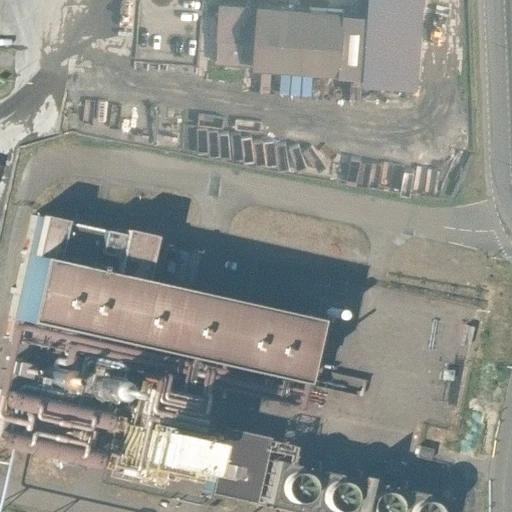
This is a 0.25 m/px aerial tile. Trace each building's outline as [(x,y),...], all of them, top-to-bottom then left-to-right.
[(258,4),(218,1),(215,37),(217,37),(215,60),(363,72),(363,79),(416,83),(421,0),(368,0),(368,10),(258,2),(258,4)] [(29,215),(2,338),(7,339),(188,380),(271,398),(279,400),(280,397),(286,372),(291,348),(298,316),(244,304),(182,290),(181,290),(148,282),(157,244),(157,243),(89,228),(77,225),(72,224),(60,222),(56,221),(45,218),(29,215)] [(308,357),(295,355),(292,367),(297,368),(305,370),(305,368),(308,357)] [(20,364),(8,361),(5,373),(18,376),(20,364)] [(89,410),(0,389),(0,447),(77,464),(89,410)] [(170,470),(179,431),(144,423),(146,414),(152,415),(155,403),(140,400),(140,402),(125,399),(112,457),(170,470)] [(262,437),(216,427),(201,493),(287,511),(434,511),(438,494),(258,454),(262,437)] [(429,449),(415,446),(413,458),(426,461),(429,449)] [(399,462),(385,459),(382,473),(396,476),(399,462)]
